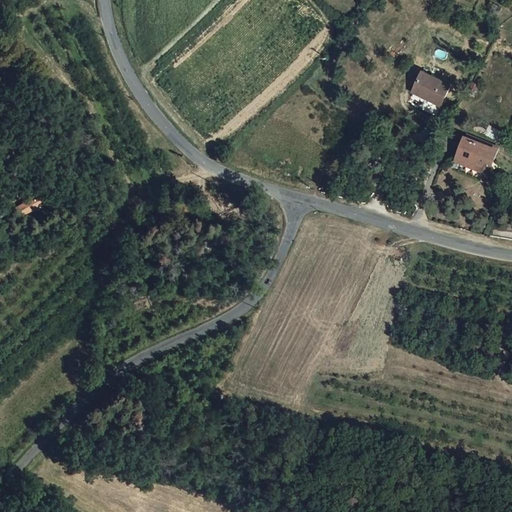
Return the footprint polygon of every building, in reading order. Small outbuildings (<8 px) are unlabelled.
[(428,71),(417,92),(427,97),(429,93),(448,102),(457,85),(428,71)] [(448,102),(429,93),(427,97),(445,107),(448,102)] [(473,164),(493,171),(497,161),(501,163),(506,150),(471,139),(461,164),(471,168),(473,164)] [(491,175),(493,171),(473,164),(471,168),(491,175)] [(36,194),(14,206),(19,217),(42,205),(36,194)]
